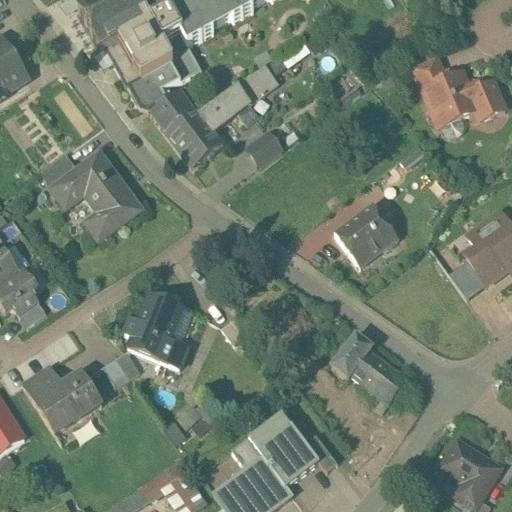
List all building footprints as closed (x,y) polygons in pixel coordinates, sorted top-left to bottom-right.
[(74,0),(83,14),(108,0),(74,0)] [(108,0),(83,14),(77,17),(99,56),(105,53),(119,45),(150,27),(137,4),(135,0),(108,0)] [(143,0),(137,4),(150,27),(163,50),(166,48),(167,48),(180,40),(187,51),(188,51),(213,37),(211,33),(221,27),(231,22),(233,26),(253,15),(251,11),(269,1),(271,5),(280,0),(143,0)] [(150,27),(119,45),(141,85),(141,86),(171,69),(173,68),(163,50),(150,27)] [(187,51),(180,40),(167,48),(166,48),(163,50),(173,68),(171,69),(180,86),(201,75),(188,51),(187,51)] [(0,99),(26,83),(0,42),(0,99)] [(141,85),(119,45),(105,53),(109,60),(127,92),(141,85)] [(511,72),(506,59),(495,64),(503,82),(511,78),(511,72)] [(436,62),(411,73),(421,97),(435,90),(433,85),(444,80),(436,62)] [(235,91),(217,66),(207,72),(201,76),(220,102),(235,91)] [(171,69),(141,86),(141,85),(127,92),(140,115),(147,118),(150,116),(167,104),(162,96),(180,86),(171,69)] [(198,119),(211,136),(264,96),(259,89),(270,82),(263,71),(236,91),(235,91),(220,102),(198,119)] [(450,83),(444,80),(433,85),(435,90),(421,97),(429,117),(431,116),(437,118),(442,130),(440,131),(440,133),(475,118),(477,117),(471,102),(466,100),(468,95),(467,93),(461,78),(450,83)] [(492,87),(484,91),(478,88),(467,93),(468,95),(466,100),(471,102),(477,117),(475,118),(479,127),(505,116),(492,87)] [(167,104),(150,116),(165,136),(195,116),(187,105),(192,102),(185,91),(167,104)] [(221,148),(211,136),(198,119),(196,116),(195,116),(165,136),(192,170),(221,148)] [(268,139),(247,154),(260,172),(281,156),(268,139)] [(364,139),(349,149),(358,162),(373,152),(364,139)] [(410,168),(427,158),(422,150),(405,160),(410,168)] [(65,158),(40,176),(53,193),(78,174),(65,158)] [(140,214),(99,159),(78,174),(53,193),(51,194),(65,212),(85,198),(99,218),(86,228),(99,245),(140,214)] [(398,244),(372,210),(334,239),(359,273),(398,244)] [(511,230),(510,232),(499,218),(466,241),(478,258),(467,266),(485,290),(511,271),(511,230)] [(0,290),(19,277),(13,268),(14,268),(5,256),(0,259),(0,290)] [(467,266),(449,279),(466,304),(485,290),(467,266)] [(19,277),(0,290),(0,311),(5,319),(13,313),(19,321),(39,307),(32,299),(39,294),(30,282),(29,283),(23,274),(19,277)] [(189,316),(149,300),(148,301),(150,302),(140,329),(130,325),(124,340),(134,344),(130,354),(128,353),(128,354),(167,370),(179,374),(187,353),(176,349),(176,348),(168,345),(181,314),(188,317),(189,316)] [(39,307),(19,321),(26,331),(45,317),(39,307)] [(240,317),(221,332),(235,350),(253,336),(240,317)] [(356,340),(332,371),(347,383),(350,380),(369,355),(371,352),(356,340)] [(407,384),(369,355),(350,380),(388,409),(407,384)] [(139,377),(127,356),(114,364),(128,383),(139,377)] [(128,383),(114,364),(102,371),(116,392),(128,383)] [(81,377),(62,390),(50,371),(49,372),(49,373),(24,389),(23,388),(22,389),(54,439),(55,438),(54,437),(100,408),(100,409),(101,408),(81,377)] [(0,393),(0,460),(32,443),(3,392),(0,393)] [(305,449),(291,431),(290,432),(281,420),(232,457),(245,474),(212,499),(221,511),(278,511),(293,501),(286,492),(319,468),(305,449)] [(180,447),(190,438),(177,423),(167,432),(180,447)] [(337,470),(316,441),(305,449),(319,468),(326,478),(337,470)] [(475,511),(500,472),(456,445),(448,458),(439,473),(449,479),(461,487),(453,500),(473,511),(475,511)] [(3,460),(0,463),(0,480),(2,483),(14,470),(3,460)] [(176,469),(154,483),(162,494),(174,511),(199,511),(203,510),(176,469)] [(154,483),(138,494),(146,506),(147,501),(156,495),(162,494),(154,483)]
